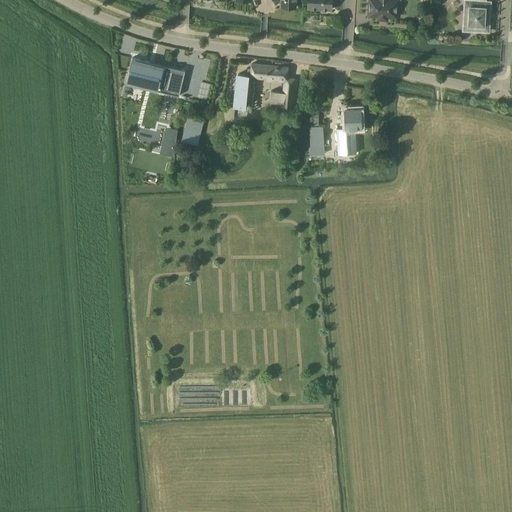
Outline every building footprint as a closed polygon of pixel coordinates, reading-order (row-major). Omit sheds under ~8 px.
[(308,0),(308,8),(332,9),(332,5),(334,4),(334,0),(308,0)] [(369,0),(369,15),(378,16),(378,19),(387,20),(387,17),(397,17),(398,0),(369,0)] [(476,30),(489,31),(489,26),(490,7),(490,2),(488,2),(488,1),(473,1),(472,0),(465,0),(465,14),(469,14),(469,25),(477,25),(476,30)] [(170,84),(173,70),(161,67),(149,64),(150,62),(132,58),(126,83),(130,84),(131,82),(157,88),(158,83),(168,85),(166,93),(179,96),(181,87),(178,86),(177,86),(170,84)] [(243,111),(247,112),(251,77),(268,78),(267,82),(283,83),(282,92),(271,91),(270,102),(281,103),(281,107),(296,108),(298,78),(287,77),(288,67),(252,64),(251,69),(248,69),(247,74),(236,73),(233,106),(244,108),(243,111)] [(336,128),(337,154),(357,153),(356,127),(354,127),(354,120),(362,120),(361,107),(345,108),(346,121),(346,128),(336,128)] [(186,116),(181,141),(198,145),(204,119),(186,116)] [(171,155),(177,129),(166,126),(160,153),(171,155)]
